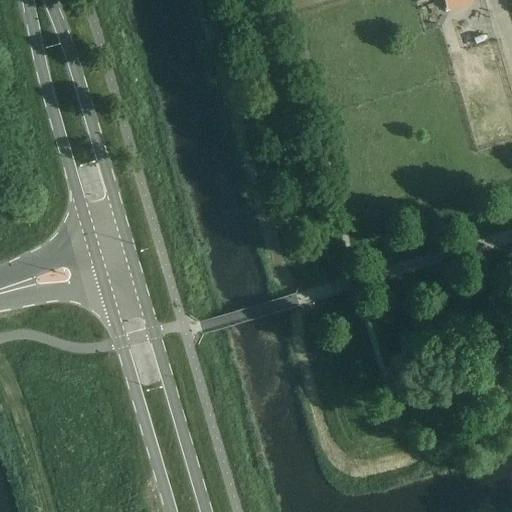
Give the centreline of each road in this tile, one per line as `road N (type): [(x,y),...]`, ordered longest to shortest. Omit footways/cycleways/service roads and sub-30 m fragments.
road 1 (secondary): [(31,0),(92,247)]
road 2 (secondary): [(124,238),(72,55),(47,0)]
road 3 (secondary): [(205,511),(136,278)]
road 4 (secondary): [(103,288),(170,511)]
road 5 (unclassified): [(300,302),(511,239)]
